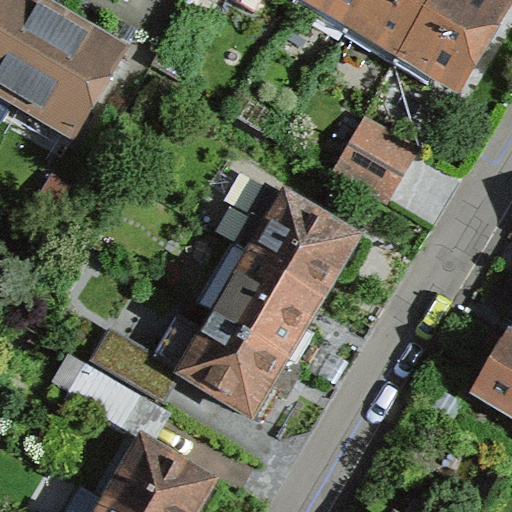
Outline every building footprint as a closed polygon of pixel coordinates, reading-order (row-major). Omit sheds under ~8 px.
[(124,54),(33,0),(0,0),(0,106),(68,147),(124,54)] [(511,1),(511,0),(304,0),(460,91),(511,1)] [(366,237),(284,186),(173,372),(258,420),(366,237)] [(511,319),(468,393),(511,418),(511,319)] [(204,511),(224,478),(143,430),(94,511),(204,511)]
